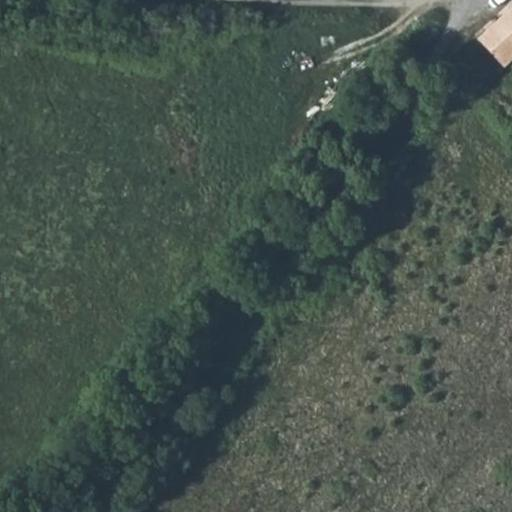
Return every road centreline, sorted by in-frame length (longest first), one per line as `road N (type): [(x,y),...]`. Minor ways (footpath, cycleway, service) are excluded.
road 1 (track): [(80,511),(137,454),(474,4)]
road 2 (track): [(336,0),(474,4)]
